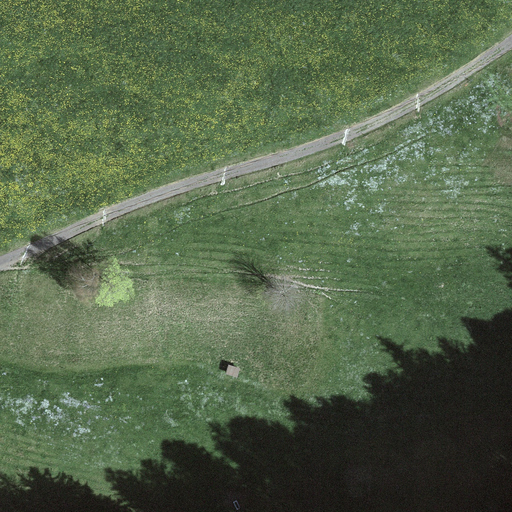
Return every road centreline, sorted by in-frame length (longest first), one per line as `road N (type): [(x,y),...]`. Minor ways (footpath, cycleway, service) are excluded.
road 1 (track): [(441,88),(366,125),(123,206),(0,260)]
road 2 (track): [(0,366),(58,377),(204,368),(252,379),(366,459),(384,511)]
